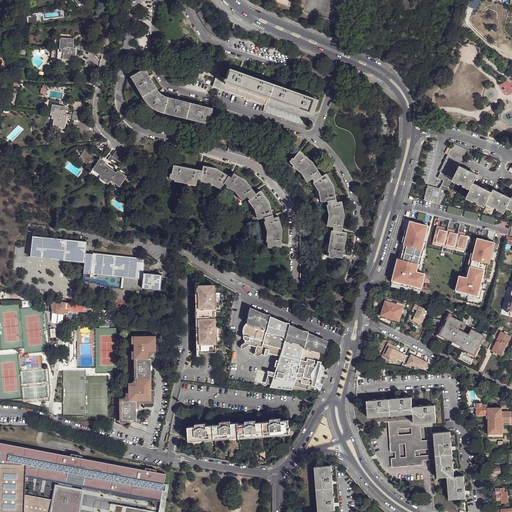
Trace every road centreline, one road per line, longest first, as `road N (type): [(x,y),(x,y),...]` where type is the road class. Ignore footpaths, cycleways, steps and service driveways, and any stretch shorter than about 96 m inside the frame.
road 1 (residential): [(314,137),(346,177),(360,232),(348,285),(316,299),(297,285),(290,211),(261,172),(142,130)]
road 2 (residential): [(0,411),(168,458),(278,472)]
road 3 (residential): [(156,0),(154,63),(163,83),(314,137)]
road 4 (residential): [(181,0),(212,45),(327,84),(314,137)]
road 5 (tertiary): [(415,123),(408,96),(382,69),(255,18)]
road 6 (tertiary): [(255,18),(386,82),(408,126)]
road 7 (residential): [(356,317),(511,391)]
road 8 (residential): [(127,151),(96,117),(109,0)]
road 9 (tertiary): [(407,130),(366,279)]
road 10 (tertiary): [(366,279),(415,133)]
road 11 (residential): [(142,130),(118,98),(136,0)]
